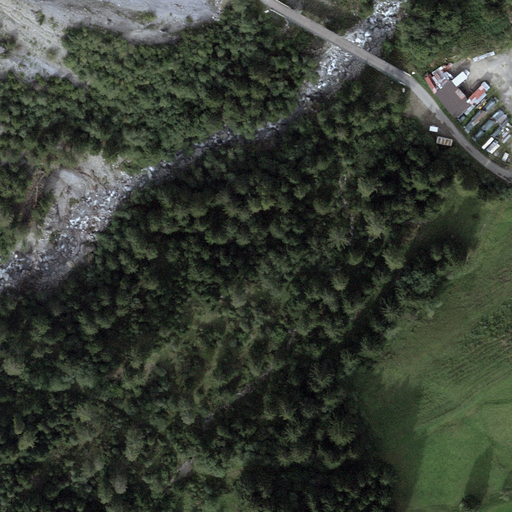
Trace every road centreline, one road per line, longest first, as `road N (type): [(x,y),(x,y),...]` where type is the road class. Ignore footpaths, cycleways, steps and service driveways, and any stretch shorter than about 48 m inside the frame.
road 1 (track): [(511,381),(383,446),(281,485),(190,469),(143,419),(88,398),(0,398)]
road 2 (track): [(268,0),(421,92),(459,139),(511,178)]
